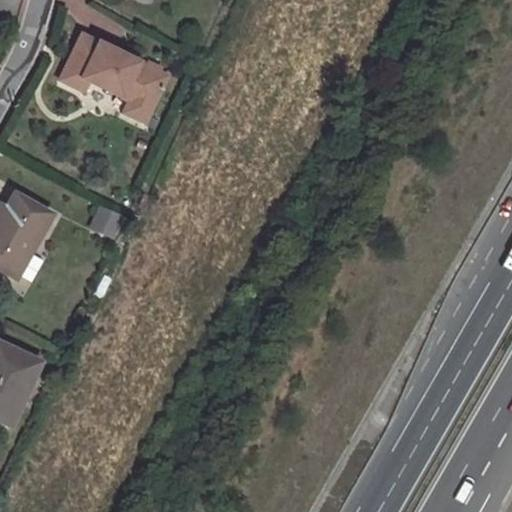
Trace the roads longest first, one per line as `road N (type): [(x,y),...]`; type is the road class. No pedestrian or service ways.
road 1 (trunk): [(511,283),(380,511)]
road 2 (trunk): [(440,511),(511,388)]
